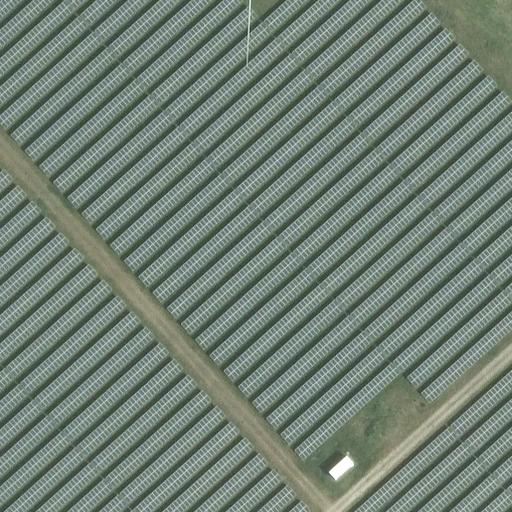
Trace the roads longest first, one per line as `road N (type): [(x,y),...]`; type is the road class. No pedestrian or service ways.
road 1 (track): [(0,147),(328,511)]
road 2 (track): [(334,511),(511,352)]
